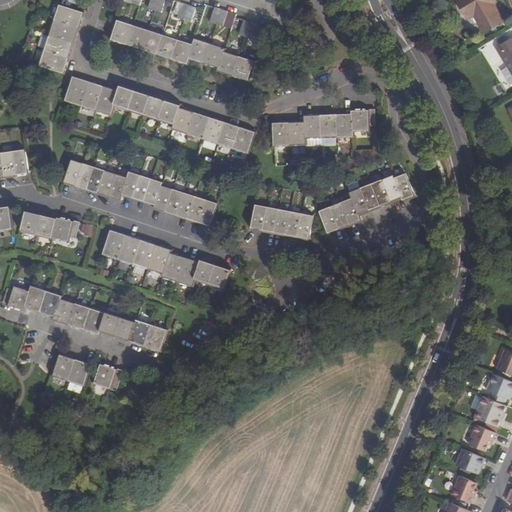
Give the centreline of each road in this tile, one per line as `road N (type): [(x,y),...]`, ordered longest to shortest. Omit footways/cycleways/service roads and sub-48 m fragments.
road 1 (tertiary): [(430,92),(462,178),(463,290),(374,511)]
road 2 (residential): [(391,88),(367,71),(347,73),(239,117),(82,67),(97,0)]
road 3 (residential): [(0,196),(30,192),(43,203),(225,255),(261,251),(292,299)]
road 4 (residential): [(44,324),(172,368),(292,299)]
road 5 (residential): [(292,299),(320,283),(344,245),(412,216),(421,203),(394,111)]
